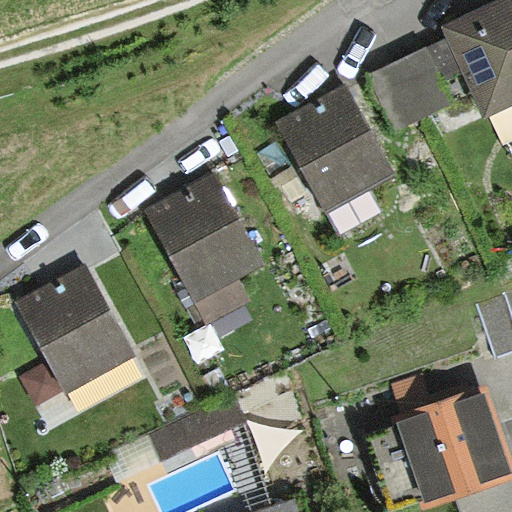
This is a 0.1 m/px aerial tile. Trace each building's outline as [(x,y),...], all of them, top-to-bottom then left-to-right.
[(511,1),(447,32),(487,118),(511,106),(511,1)] [(370,80),(395,133),(449,108),(437,83),(459,72),(446,44),(370,80)] [(342,86),(277,121),(327,216),(392,181),(342,86)] [(215,177),(146,216),(207,324),(244,303),(234,286),(266,268),(215,177)] [(8,301),(60,396),(135,355),(83,260),(8,301)] [(494,360),(511,353),(511,288),(473,302),(494,360)] [(394,431),(367,440),(392,511),(396,511),(419,504),(422,511),(432,511),(457,504),(459,511),(511,511),(511,485),(511,484),(511,483),(511,457),(488,390),(474,395),(470,384),(429,398),(421,376),(390,387),(400,417),(390,420),(394,431)] [(163,460),(246,426),(235,399),(152,433),(163,460)]
